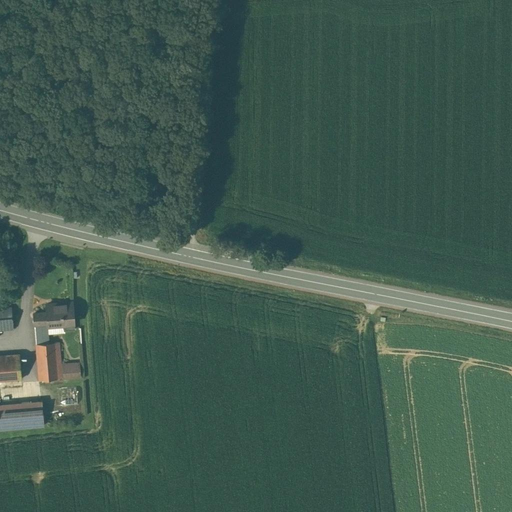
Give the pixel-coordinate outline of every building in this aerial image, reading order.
[(75,325),(73,299),(45,301),(45,310),(33,311),(39,380),(77,377),(75,359),(61,360),(59,339),(50,340),(48,327),(75,325)] [(0,330),(13,329),(11,306),(0,307),(0,330)] [(0,380),(22,379),(19,353),(0,354),(0,380)] [(57,387),(58,404),(77,403),(76,386),(57,387)] [(0,427),(44,424),(41,398),(0,401),(0,427)]
